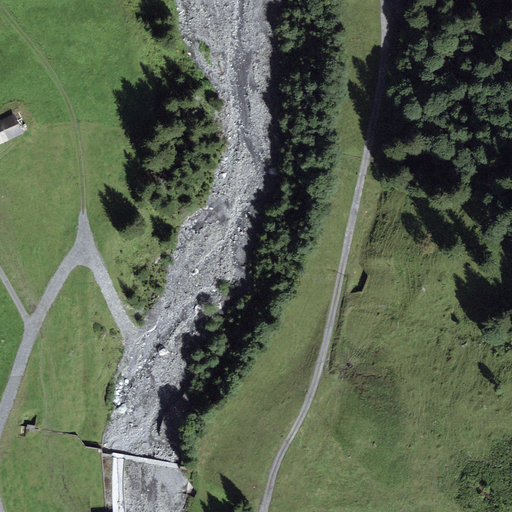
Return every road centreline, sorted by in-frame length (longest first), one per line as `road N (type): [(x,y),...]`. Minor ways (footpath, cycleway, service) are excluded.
road 1 (track): [(262,511),(317,375),(382,70),(383,0)]
road 2 (track): [(28,330),(80,239),(83,177),(66,97),(0,8)]
road 3 (track): [(0,272),(28,330),(0,417)]
